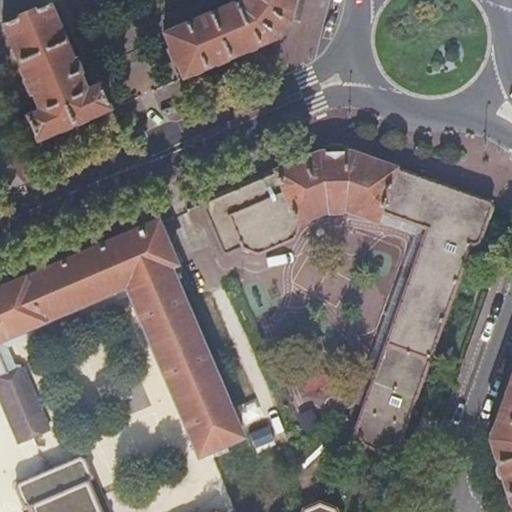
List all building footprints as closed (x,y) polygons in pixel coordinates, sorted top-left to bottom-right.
[(244,0),(239,7),(234,5),(165,36),(182,81),(276,41),(289,26),(294,0),(244,0)] [(37,143),(112,111),(102,89),(96,87),(87,91),(50,5),(2,26),(39,112),(29,116),(27,122),(37,143)] [(269,176),(202,204),(222,253),(228,255),(241,249),(255,257),(295,240),(300,224),(329,212),(330,214),(344,214),(345,211),(372,221),(378,220),(381,213),(427,230),(360,413),(358,419),(365,437),(388,445),(403,438),(471,246),(475,247),(481,243),(494,205),(396,169),(348,152),(345,153),(340,149),(329,149),(321,155),(319,155),(269,176)] [(216,450),(243,439),(171,270),(176,267),(175,265),(158,224),(0,290),(0,401),(17,443),(49,429),(10,338),(126,289),(198,458),(216,450)] [(509,507),(511,508),(511,373),(489,439),(509,507)] [(243,439),(216,450),(242,511),(256,511),(297,495),(269,428),(243,439)] [(100,511),(89,485),(92,477),(85,461),(79,459),(18,484),(15,491),(22,507),(30,510),(30,511),(217,511),(214,511),(100,511)] [(317,504),(313,511),(349,511),(347,506),(330,498),(317,504)]
